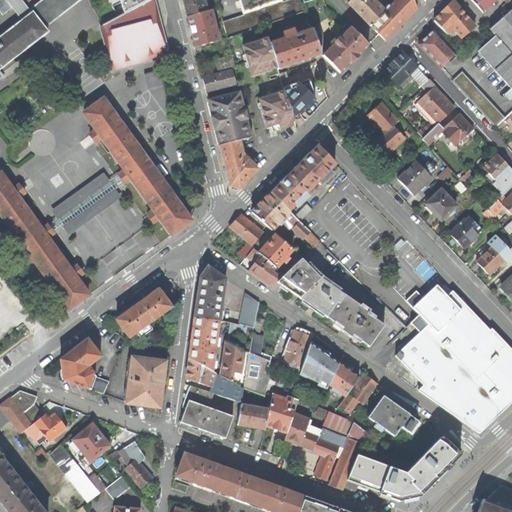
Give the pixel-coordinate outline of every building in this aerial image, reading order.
[(12,8),(13,7),(7,0),(0,0),(0,12),(2,15),(12,8)] [(7,0),(13,7),(12,8),(22,21),(31,14),(28,10),(29,9),(21,0),(7,0)] [(43,0),(43,1),(42,0),(30,10),(44,28),(78,1),(79,0),(43,0)] [(112,70),(168,55),(153,0),(148,0),(124,13),(100,26),(112,70)] [(120,0),(124,13),(148,0),(120,0)] [(183,0),(185,7),(187,16),(207,10),(204,0),(183,0)] [(302,0),(288,0),(222,22),(227,38),(306,11),(303,3),(302,0)] [(236,0),(237,2),(239,1),(243,14),(282,1),(281,0),(236,0)] [(347,2),(371,27),(383,14),(369,0),(350,0),(345,2),(347,2)] [(397,0),(388,10),(393,10),(404,21),(417,9),(413,0),(397,0)] [(511,3),(509,0),(471,0),(483,13),(496,0),(504,0),(507,3),(503,7),(508,13),(489,30),(495,36),(511,54),(511,3)] [(461,38),(474,27),(453,1),(447,7),(433,21),(447,35),(454,29),(461,38)] [(48,33),(44,28),(30,10),(29,9),(28,10),(31,14),(22,21),(0,38),(0,74),(1,73),(0,71),(0,68),(39,37),(40,38),(41,38),(40,37),(46,32),(46,33),(48,33)] [(211,9),(207,10),(187,16),(192,36),(195,47),(219,41),(211,9)] [(371,27),(385,40),(397,28),(404,21),(393,10),(388,10),(383,14),(371,27)] [(322,56),(340,73),(354,59),(368,45),(350,28),(340,38),(338,36),(330,44),(332,46),(322,56)] [(299,61),(320,54),(312,29),(295,35),(293,30),(284,33),(285,39),(270,44),(277,68),(299,61)] [(440,68),(457,53),(434,29),(418,45),(430,57),(440,68)] [(511,54),(495,36),(478,51),(495,71),(495,72),(511,90),(511,54)] [(264,72),(277,68),(270,44),(268,38),(243,46),(251,76),(264,72)] [(417,102),(437,123),(438,123),(454,108),(443,97),(402,53),(392,63),(384,70),(398,85),(411,72),(413,77),(427,92),(417,102)] [(204,85),(206,92),(235,84),(232,70),(236,69),(232,55),(217,59),(220,73),(202,77),(204,85)] [(159,70),(144,74),(148,89),(163,85),(159,70)] [(462,72),(451,81),(495,127),(504,118),(462,72)] [(309,80),(283,88),(285,91),(284,92),(293,121),(307,107),(314,99),(309,80)] [(240,140),(250,138),(246,119),(247,118),(245,111),(243,111),(239,92),(208,100),(215,127),(219,146),(240,140)] [(286,128),(293,121),(284,92),(259,99),(264,117),(263,117),(266,129),(277,126),(279,130),(283,129),(286,128)] [(171,235),(191,221),(103,99),(83,113),(95,130),(89,134),(95,143),(101,138),(124,170),(118,174),(124,183),(130,178),(153,210),(147,214),(153,223),(158,220),(159,218),(171,235)] [(380,160),(404,138),(392,126),(397,121),(380,102),(372,110),(368,114),(384,133),(377,139),(374,136),(370,140),(364,135),(360,139),(380,160)] [(459,114),(444,128),(450,134),(446,137),(454,146),(473,129),(465,120),(459,114)] [(421,138),(428,145),(444,129),(438,123),(437,123),(421,138)] [(243,154),(240,140),(219,146),(230,186),(238,189),(249,178),(258,169),(243,154)] [(306,157),(294,169),(312,188),(317,182),(320,184),(331,173),(329,171),(335,165),(335,164),(317,146),(306,157)] [(493,185),(502,195),(503,196),(511,186),(511,171),(503,161),(497,155),(483,168),(496,182),(493,185)] [(429,176),(434,171),(427,163),(421,168),(415,162),(397,179),(407,189),(413,195),(431,178),(429,176)] [(442,182),(452,172),(447,167),(437,176),(442,182)] [(281,182),(271,193),(289,211),(295,205),(297,207),(308,196),(306,194),(312,188),(294,169),(281,182)] [(469,170),(459,179),(461,182),(463,180),(465,182),(473,175),(469,170)] [(0,173),(0,213),(24,247),(69,309),(79,302),(88,295),(76,278),(78,277),(82,274),(76,265),(70,270),(47,238),(53,234),(47,225),(41,230),(18,198),(24,193),(18,185),(12,189),(0,173)] [(56,219),(47,225),(54,234),(63,227),(68,235),(121,197),(115,189),(124,183),(118,174),(109,181),(103,173),(51,211),(56,219)] [(319,193),(323,198),(333,188),(329,183),(319,193)] [(456,206),(440,190),(425,204),(426,205),(424,207),(429,212),(431,214),(433,213),(440,221),(456,206)] [(251,212),(271,230),(278,224),(280,226),(282,224),(280,222),(283,218),(293,228),(304,238),(310,232),(300,222),(294,216),(289,211),(271,193),(260,203),(251,212)] [(503,206),(511,214),(511,193),(506,199),(503,196),(502,195),(487,210),(493,216),(503,206)] [(306,204),(294,216),(300,222),(312,210),(306,204)] [(232,224),(229,227),(248,243),(251,246),(251,247),(253,249),(275,267),(281,261),(284,263),(289,258),(286,255),(292,249),(276,234),(262,249),(255,242),(263,233),(241,215),(232,224)] [(471,225),(465,219),(449,233),(458,243),(464,249),(479,234),(476,231),(477,229),(473,224),(471,225)] [(319,241),(310,232),(304,238),(313,247),(319,241)] [(491,247),(476,262),(484,270),(489,275),(511,253),(511,252),(496,236),(488,243),(491,247)] [(402,237),(393,246),(399,252),(408,243),(402,237)] [(248,243),(238,254),(244,260),(246,257),(253,249),(251,247),(251,246),(248,243)] [(277,282),(281,278),(272,271),(275,267),(253,249),(246,257),(250,260),(254,256),(257,258),(248,271),(261,280),(272,287),(277,282)] [(289,291),(300,298),(322,277),(323,276),(308,262),(306,265),(301,259),(281,278),(277,282),(289,291)] [(196,304),(194,317),(219,321),(225,279),(207,267),(200,277),(196,304)] [(511,276),(501,288),(510,298),(511,299),(511,276)] [(311,306),(326,317),(336,302),(338,303),(344,295),(322,277),(300,298),(311,306)] [(504,409),(511,401),(511,350),(491,329),(489,331),(457,296),(451,301),(447,296),(436,285),(422,298),(416,291),(405,301),(419,315),(410,323),(419,333),(399,352),(398,352),(395,356),(423,385),(418,390),(479,433),(504,409)] [(116,320),(129,337),(170,307),(158,290),(138,305),(116,320)] [(452,291),(447,296),(451,301),(457,296),(452,291)] [(245,294),(239,325),(253,328),(258,303),(245,294)] [(369,347),(384,326),(367,314),(369,312),(344,295),(338,303),(336,302),(326,317),(339,326),(369,347)] [(191,339),(188,359),(212,371),(219,321),(194,317),(191,336),(191,339)] [(231,323),(227,342),(233,345),(236,324),(231,323)] [(236,324),(233,345),(243,352),(249,352),(252,334),(253,328),(239,325),(236,324)] [(284,361),(302,367),(305,356),(304,356),(310,337),(302,334),(295,331),(289,347),(286,346),(285,349),(288,350),(284,361)] [(260,337),(252,334),(249,352),(257,356),(260,337)] [(87,366),(100,357),(87,339),(60,360),(63,380),(79,386),(90,390),(95,377),(87,366)] [(219,373),(219,375),(243,388),(249,352),(243,352),(233,345),(227,342),(222,372),(219,373)] [(326,390),(329,384),(338,363),(330,357),(329,354),(326,351),(323,352),(318,348),(310,343),(305,356),(302,367),(299,375),(306,379),(307,378),(319,383),(317,386),(326,390)] [(257,356),(249,352),(243,388),(265,396),(266,389),(267,384),(270,363),(270,361),(257,356)] [(127,403),(159,407),(161,388),(163,388),(163,385),(163,381),(162,381),(165,362),(129,358),(123,402),(127,403)] [(212,393),(240,402),(243,388),(219,375),(212,371),(188,359),(187,370),(186,379),(210,387),(211,386),(214,387),(212,393)] [(278,365),(270,363),(267,384),(271,386),(280,388),(282,380),(276,378),(278,365)] [(341,394),(345,397),(347,393),(359,378),(348,370),(338,363),(329,384),(332,387),(330,390),(339,397),(341,394)] [(338,406),(348,414),(357,401),(362,405),(377,384),(369,378),(364,375),(349,395),(347,393),(345,397),(338,406)] [(109,382),(95,377),(90,390),(103,395),(109,382)] [(207,408),(212,393),(190,386),(187,393),(182,407),(185,409),(180,422),(195,428),(225,439),(232,417),(207,408)] [(0,405),(0,407),(20,433),(43,416),(34,404),(37,397),(19,391),(0,405)] [(275,429),(287,433),(293,414),(297,400),(286,397),(285,399),(279,397),(280,394),(274,393),(273,396),(271,396),(268,408),(269,408),(265,426),(275,429)] [(410,433),(418,422),(409,415),(399,408),(383,396),(367,418),(394,436),(401,426),(410,433)] [(249,428),(264,431),(265,426),(269,408),(268,408),(240,402),(237,425),(249,428)] [(357,411),(348,420),(353,422),(361,416),(357,411)] [(335,456),(339,457),(353,422),(348,420),(329,412),(321,431),(309,426),(311,421),(293,414),(287,433),(284,442),(278,458),(285,460),(291,443),(308,449),(322,455),(321,457),(314,476),(326,481),(334,459),(335,456)] [(49,442),(66,429),(60,421),(55,413),(48,418),(45,414),(43,416),(20,433),(25,439),(31,435),(35,440),(42,434),(49,442)] [(328,485),(342,490),(346,480),(356,455),(361,444),(367,433),(353,422),(339,457),(328,485)] [(90,461),(109,446),(100,435),(92,425),(73,440),(74,441),(70,444),(75,451),(79,448),(90,461)] [(439,477),(460,455),(448,442),(441,437),(405,474),(388,467),(356,455),(346,480),(379,492),(378,494),(387,497),(398,501),(419,497),(439,477)] [(271,455),(278,458),(284,442),(276,440),(271,455)] [(135,442),(129,445),(137,460),(143,455),(135,442)] [(49,455),(88,503),(105,489),(106,488),(96,476),(90,481),(60,444),(49,455)] [(125,469),(141,488),(147,483),(152,478),(137,460),(129,445),(118,452),(117,450),(107,456),(112,463),(121,457),(128,467),(125,469)] [(48,456),(42,448),(35,453),(42,462),(48,456)] [(175,478),(267,511),(298,511),(304,497),(291,492),(285,489),(286,487),(282,486),(279,485),(278,487),(272,485),(272,486),(254,479),(254,478),(248,476),(249,474),(246,473),(242,471),(241,474),(235,471),(235,472),(216,465),(217,465),(211,462),(211,460),(208,459),(205,458),(204,460),(198,458),(198,459),(184,454),(175,478)] [(44,511),(0,455),(0,501),(8,511),(44,511)] [(121,476),(106,488),(105,489),(113,500),(130,487),(121,476)] [(185,493),(188,486),(174,481),(171,488),(185,493)] [(500,511),(511,489),(500,485),(485,501),(483,500),(482,499),(481,501),(477,511),(500,511)] [(511,511),(511,489),(500,511),(511,511)] [(347,511),(332,507),(304,496),(304,497),(298,511),(347,511)]
